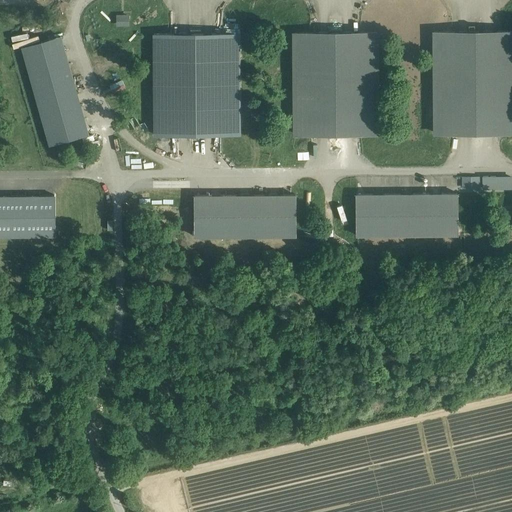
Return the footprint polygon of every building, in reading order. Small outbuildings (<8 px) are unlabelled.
[(402,0),(415,18),(421,13),(411,0),(402,0)] [(511,32),(436,34),(436,133),(511,132),(511,32)] [(380,34),(299,35),(300,134),(380,134),(380,34)] [(237,36),(156,37),(157,136),(238,136),(237,36)] [(50,145),(91,133),(63,37),(22,49),(50,145)] [(463,185),(511,184),(511,172),(463,172),(463,185)] [(458,236),(458,194),(358,194),(358,237),(458,236)] [(298,239),(298,196),(198,197),(198,239),(298,239)] [(0,240),(57,240),(57,197),(0,197),(0,240)]
